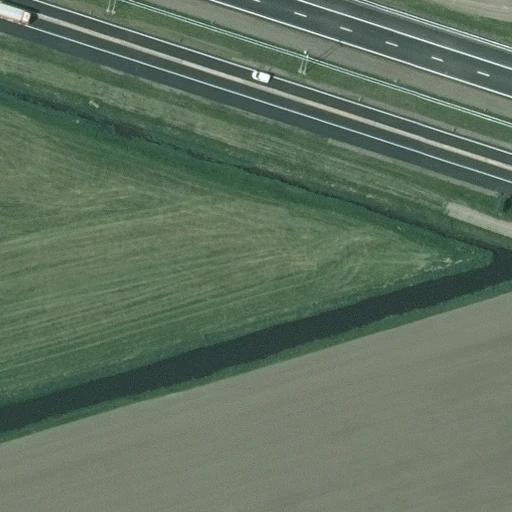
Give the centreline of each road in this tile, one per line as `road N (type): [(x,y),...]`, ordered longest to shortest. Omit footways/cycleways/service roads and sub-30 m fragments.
road 1 (motorway): [(0,8),(511,173)]
road 2 (motorway): [(511,83),(252,0)]
